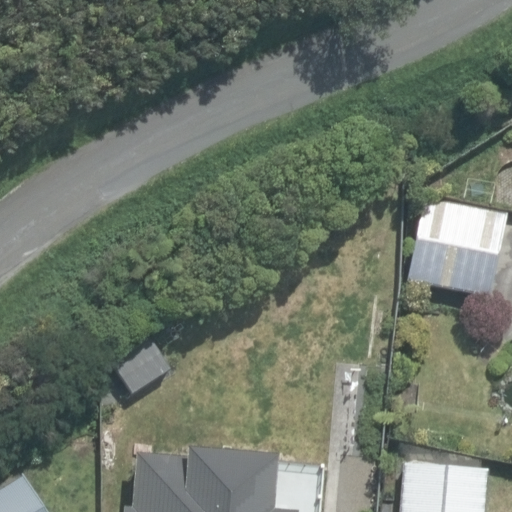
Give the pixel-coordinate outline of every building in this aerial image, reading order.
[(408,282),(490,300),(508,215),(426,198),(408,282)] [(394,413),(417,414),(419,386),(396,384),(394,413)] [(268,511),(269,511),(273,454),(178,447),(178,456),(130,453),(126,511),(117,511),(268,511)] [(480,511),(484,468),(403,461),(398,511),(480,511)] [(62,511),(36,470),(0,493),(0,511),(62,511)]
